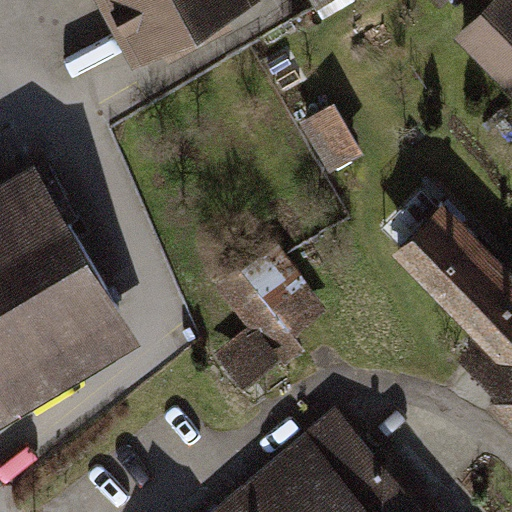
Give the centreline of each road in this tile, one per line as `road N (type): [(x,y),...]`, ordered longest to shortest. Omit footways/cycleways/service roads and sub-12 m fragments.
road 1 (unknown): [(0,444),(120,370),(171,320),(172,303),(104,143),(113,120),(129,105),(296,37)]
road 2 (unknown): [(207,511),(283,457),(365,414),(410,403),(457,409),(511,444)]
